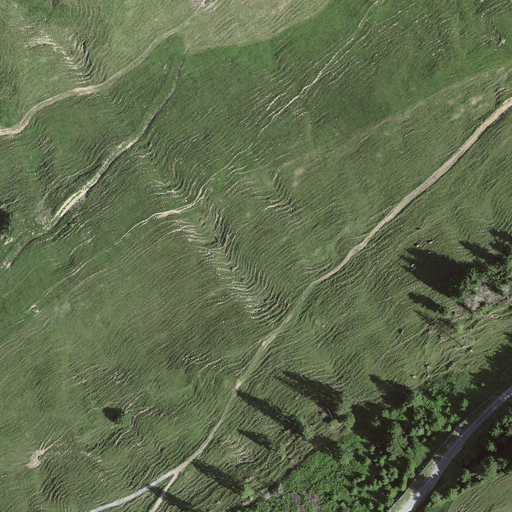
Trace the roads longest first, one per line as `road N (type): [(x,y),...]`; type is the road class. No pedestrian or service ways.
road 1 (track): [(0,132),(19,127),(47,102),(110,82),(222,0)]
road 2 (unclassified): [(403,511),(511,389)]
